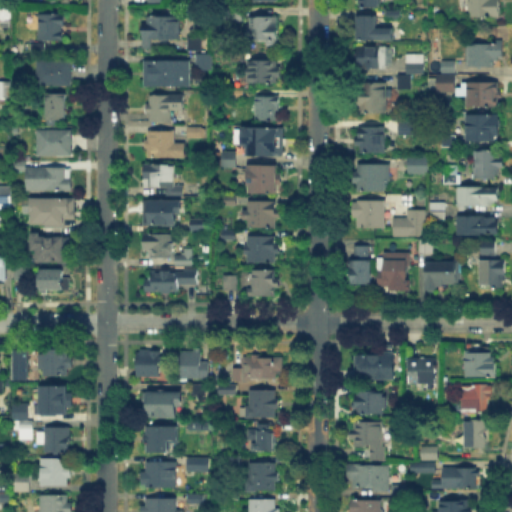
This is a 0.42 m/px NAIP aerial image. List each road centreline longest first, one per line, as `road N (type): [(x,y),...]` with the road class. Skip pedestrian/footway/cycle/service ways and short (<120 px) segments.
road 1 (residential): [(105,511),(106,0)]
road 2 (residential): [(316,511),(317,0)]
road 3 (residential): [(0,322),(511,322)]
